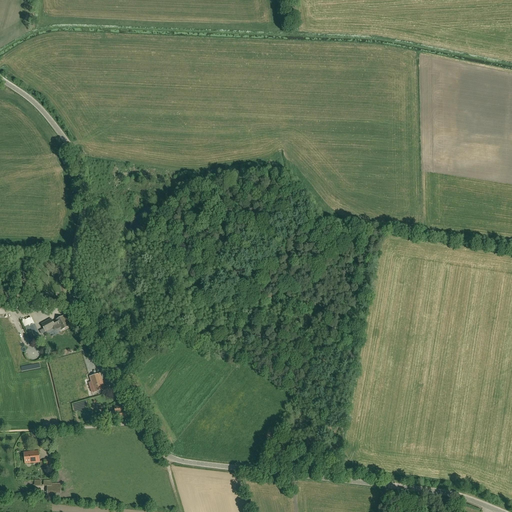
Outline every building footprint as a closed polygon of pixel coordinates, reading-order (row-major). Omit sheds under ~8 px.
[(58,330),(61,329),(62,330),(68,327),(65,320),(67,319),(65,316),(56,320),(57,321),(53,323),(51,319),(41,324),(45,332),(53,328),(54,330),(55,331),(57,331),(58,330)] [(35,339),(30,326),(34,324),(31,317),(22,321),(28,334),(31,341),(35,339)] [(30,326),(35,339),(40,337),(35,324),(34,324),(30,326)] [(99,374),(90,377),(95,392),(104,389),(99,374)] [(114,416),(108,416),(108,421),(119,420),(119,419),(125,419),(124,410),(122,410),(122,406),(115,406),(115,411),(113,411),(114,416)] [(25,464),(39,462),(38,451),(24,452),(25,464)] [(52,480),(44,480),(44,485),(47,485),(47,492),(61,492),(61,484),(52,484),(52,480)]
